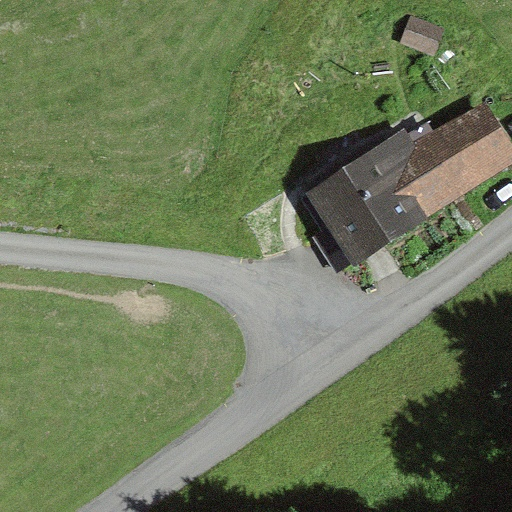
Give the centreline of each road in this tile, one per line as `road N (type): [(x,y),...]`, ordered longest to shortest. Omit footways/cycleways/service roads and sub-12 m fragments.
road 1 (unclassified): [(326,345),(240,284),(0,253)]
road 2 (unclassified): [(326,345),(122,511)]
road 3 (unclassified): [(511,231),(326,345)]
